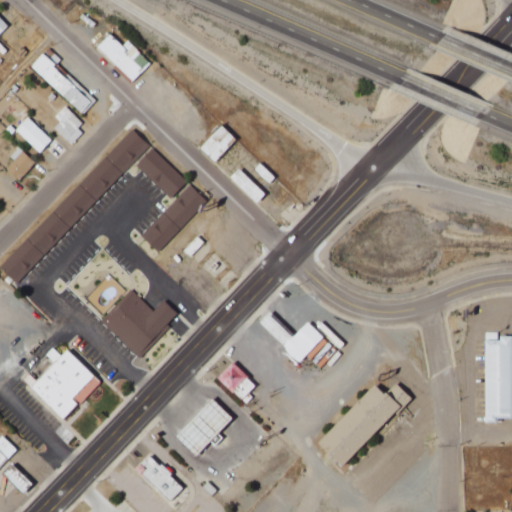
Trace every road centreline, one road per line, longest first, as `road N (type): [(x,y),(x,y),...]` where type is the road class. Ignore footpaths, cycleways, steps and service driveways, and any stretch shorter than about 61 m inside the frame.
road 1 (residential): [(288,254),(25,0)]
road 2 (tertiary): [(288,254),(40,511)]
road 3 (motorway): [(121,0),(371,166)]
road 4 (tertiary): [(511,279),(376,308),(343,298),(288,254)]
road 5 (residential): [(425,303),(448,430),(448,511)]
road 6 (secondary): [(511,19),(371,166)]
road 7 (motorway): [(225,0),(406,79)]
road 8 (residential): [(0,240),(134,104)]
road 9 (motorway): [(371,166),(511,201)]
road 10 (tertiary): [(371,166),(288,254)]
